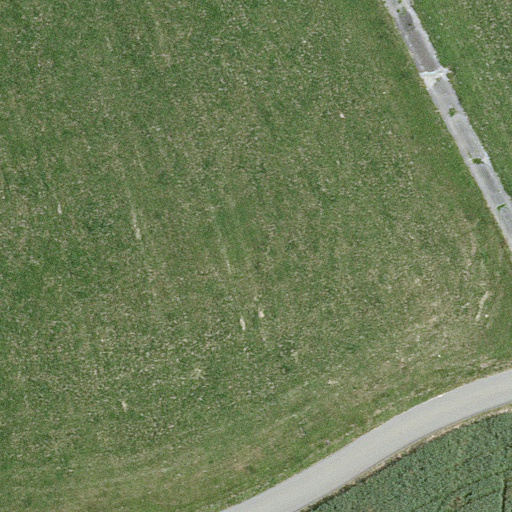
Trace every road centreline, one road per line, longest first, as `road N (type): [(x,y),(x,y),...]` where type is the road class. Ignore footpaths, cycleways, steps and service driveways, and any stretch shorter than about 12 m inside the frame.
road 1 (unclassified): [(254,511),(421,419),(511,385)]
road 2 (residential): [(511,207),(407,0)]
